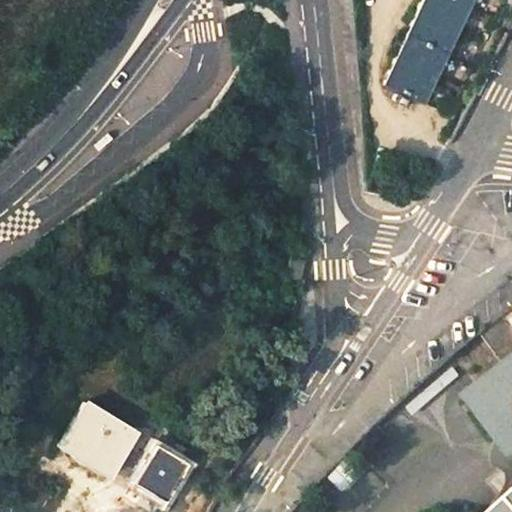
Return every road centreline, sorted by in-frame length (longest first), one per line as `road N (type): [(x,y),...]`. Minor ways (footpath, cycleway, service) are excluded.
road 1 (secondary): [(0,196),(96,95),(165,0)]
road 2 (unclassified): [(311,0),(335,233)]
road 3 (unclassified): [(334,283),(336,342),(303,393),(301,424)]
road 4 (unclassified): [(301,424),(383,305)]
